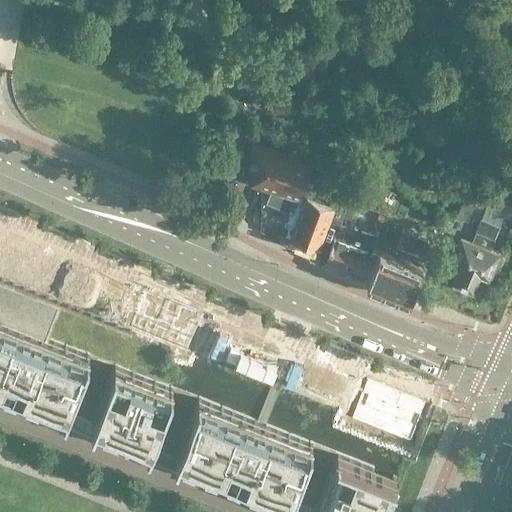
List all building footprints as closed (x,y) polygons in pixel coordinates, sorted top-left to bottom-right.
[(312,161),(251,142),(251,182),(253,183),(300,198),(305,200),(306,197),(311,199),(315,189),(318,179),(341,188),(335,206),(345,210),(350,195),(351,192),(357,175),(356,174),(323,164),(322,165),(312,161)] [(466,193),(458,213),(456,216),(467,221),(477,198),(466,193)] [(345,210),(344,214),(352,217),(359,198),(350,195),(345,210)] [(305,200),(290,237),(312,246),(309,254),(310,257),(311,258),(321,262),(326,259),(334,237),(336,231),(338,231),(341,222),(344,214),(345,210),(335,206),(335,208),(311,199),(306,197),(305,200)] [(436,210),(432,219),(444,224),(448,215),(436,210)] [(462,238),(452,262),(451,263),(461,267),(454,283),(472,291),(479,275),(489,278),(499,254),(490,250),(500,226),(481,218),(471,242),(462,238)] [(334,237),(326,259),(369,275),(378,253),(373,251),(374,248),(378,236),(376,235),(341,222),(338,231),(336,231),(334,237)] [(429,241),(403,230),(395,246),(422,258),(429,241)] [(369,275),(367,281),(410,298),(411,293),(422,267),(418,266),(384,252),(374,248),(373,251),(378,253),(369,275)] [(144,292),(130,328),(152,337),(187,351),(202,315),(144,292)] [(0,325),(0,388),(59,411),(80,357),(0,325)] [(115,365),(91,424),(149,447),(173,388),(115,365)] [(367,381),(353,417),(411,440),(426,404),(425,404),(367,381)] [(198,398),(175,457),(289,502),(312,443),(260,422),(198,398)] [(373,468),(337,454),(317,511),(382,511),(396,477),(373,468)]
